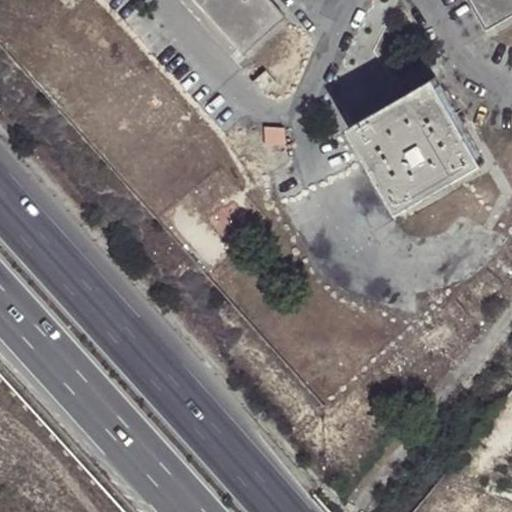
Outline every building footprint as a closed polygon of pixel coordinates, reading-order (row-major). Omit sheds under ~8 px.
[(284,17),(269,0),(190,0),(241,55),(284,17)] [(511,0),(470,0),(490,35),(511,21),(511,0)] [(256,84),(267,98),(279,91),(266,76),(256,84)] [(348,134),(396,219),(481,172),(433,86),(348,134)] [(511,511),(511,506),(484,497),(479,511),(511,511)]
